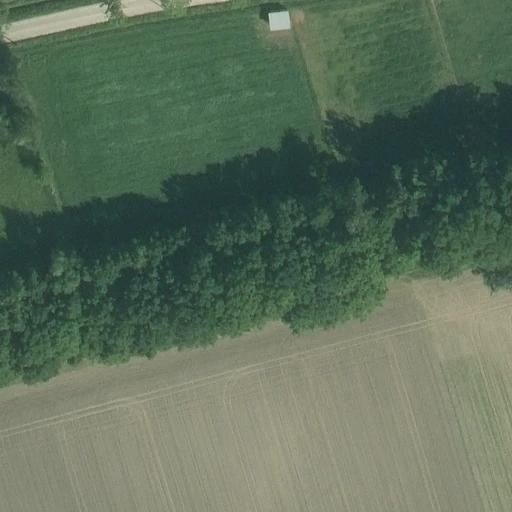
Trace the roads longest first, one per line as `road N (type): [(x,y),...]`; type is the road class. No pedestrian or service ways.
road 1 (track): [(0,356),(511,217)]
road 2 (tertiary): [(188,0),(0,37)]
